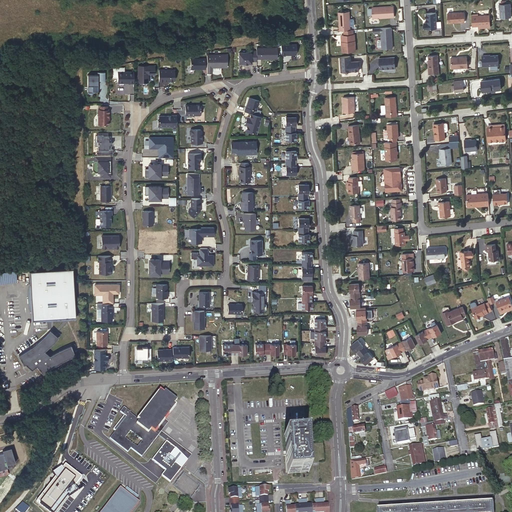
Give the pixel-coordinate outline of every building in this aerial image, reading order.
[(510,4),(499,4),(499,9),(500,9),(500,17),(511,17),(510,4)] [(393,6),(372,8),(373,18),(394,17),(393,6)] [(344,30),(351,30),(350,12),(339,12),(340,31),(344,30)] [(464,12),(447,13),(448,23),(464,22),(464,12)] [(437,30),(436,15),(426,16),(427,25),(424,25),(425,31),(437,30)] [(479,25),(490,25),(490,15),(478,15),(472,16),(473,26),(479,25)] [(392,27),(381,28),(382,48),(393,48),(392,27)] [(351,30),(344,30),(345,35),(342,35),(342,42),(343,42),(343,45),(342,45),(343,51),(348,51),(351,51),(356,51),(355,44),(355,45),(355,41),(355,35),(353,35),(353,30),(351,30)] [(282,44),(282,55),(285,55),(285,54),(295,54),(296,53),(296,44),(282,44)] [(277,47),(257,47),(257,50),(257,58),(261,58),(277,58),(277,47)] [(252,52),(239,52),(239,63),(243,63),(249,63),(252,62),(252,61),(257,61),(257,58),(257,50),(252,50),(252,52)] [(207,55),(208,73),(212,73),(212,67),(220,67),(220,66),(227,66),(227,55),(220,55),(214,55),(207,55)] [(490,55),(482,56),(483,66),(499,65),(498,55),(490,56),(490,55)] [(350,56),(340,56),(341,71),(359,70),(358,61),(351,62),(350,56)] [(439,74),(439,56),(429,56),(429,69),(428,69),(429,74),(439,74)] [(380,58),(381,69),(396,68),(395,57),(391,57),(391,58),(385,58),(380,58)] [(451,58),(452,69),(468,68),(467,57),(451,58)] [(206,58),(191,58),(191,69),(206,68),(206,58)] [(138,65),(138,82),(149,82),(149,74),(155,74),(155,65),(138,65)] [(174,69),(159,69),(159,81),(168,81),(168,80),(169,80),(173,80),(174,79),(174,69)] [(134,71),(118,71),(118,82),(130,82),(130,83),(134,83),(134,71)] [(89,72),(89,92),(98,92),(98,81),(105,81),(105,72),(89,72)] [(482,81),(483,91),(492,90),(492,89),(495,89),(495,90),(501,89),(500,79),(482,81)] [(462,80),(454,81),(454,85),(452,86),(452,91),(464,90),(463,85),(462,80)] [(116,94),(133,94),(133,84),(116,84),(116,94)] [(387,117),(397,116),(395,96),(385,97),(387,117)] [(249,97),(246,107),(244,111),(253,113),(254,109),(256,110),(259,100),(249,97)] [(354,97),(343,97),(344,112),(355,112),(354,97)] [(201,104),(186,104),(186,114),(200,114),(201,113),(201,104)] [(99,109),(99,125),(109,125),(109,120),(109,117),(110,117),(110,109),(108,109),(100,109),(99,109)] [(261,116),(250,114),(249,117),(247,116),(246,118),(245,122),(244,124),(247,125),(245,131),(256,134),(261,116)] [(177,126),(177,115),(172,115),(159,115),(160,119),(158,120),(158,126),(177,126)] [(296,116),(286,117),(286,129),(295,129),(295,125),(295,121),(296,121),(296,116)] [(443,123),(434,124),(435,139),(445,139),(443,123)] [(358,124),(348,125),(349,137),(350,137),(350,144),(360,143),(358,124)] [(397,124),(387,124),(388,138),(389,138),(397,138),(398,137),(397,124)] [(505,126),(487,127),(488,141),(505,140),(505,126)] [(202,130),(200,129),(191,129),(190,130),(190,134),(191,135),(191,143),(203,142),(203,138),(202,138),(202,130)] [(295,129),(286,129),(286,141),(296,141),(296,136),(295,136),(295,132),(295,129)] [(97,148),(97,153),(113,153),(113,148),(111,148),(109,148),(109,144),(111,144),(112,144),(112,141),(111,141),(109,141),(109,137),(109,136),(108,136),(104,136),(104,135),(98,135),(98,146),(98,148),(97,148)] [(173,137),(149,137),(149,148),(159,148),(159,157),(173,157),(173,137)] [(470,139),(464,140),(465,151),(477,150),(476,140),(470,140),(470,139)] [(256,141),(232,142),(232,152),(237,152),(237,154),(257,153),(256,141)] [(389,142),(384,142),(385,160),(396,160),(396,152),(396,150),(395,141),(389,142)] [(450,148),(440,149),(441,158),(442,164),(452,164),(450,148)] [(297,151),(286,151),(286,163),(296,163),(296,159),(296,155),(297,155),(297,151)] [(200,153),(188,153),(188,168),(200,168),(200,164),(202,164),(202,160),(200,160),(200,153)] [(363,153),(352,154),(353,159),(351,159),(352,163),(364,162),(363,153)] [(111,155),(96,155),(96,160),(93,163),(93,170),(96,172),(101,172),(101,176),(111,176),(111,172),(108,172),(108,161),(111,161),(111,155)] [(296,163),(286,163),(286,175),(296,175),(296,170),(295,170),(295,167),(296,163)] [(145,169),(145,177),(160,176),(160,175),(168,175),(168,165),(160,165),(160,164),(149,164),(149,169),(145,169)] [(242,166),(240,166),(240,174),(240,178),(240,181),(250,181),(250,166),(248,166),(242,166)] [(400,167),(384,168),(384,174),(385,174),(385,183),(385,190),(387,192),(393,191),(393,190),(400,190),(401,188),(401,184),(399,182),(398,174),(400,172),(400,167)] [(188,194),(200,194),(200,190),(199,190),(199,184),(199,177),(188,177),(188,194)] [(359,192),(358,177),(349,177),(349,182),(348,182),(348,193),(359,192)] [(445,178),(436,179),(437,192),(446,191),(445,178)] [(309,184),(298,184),(299,196),(308,196),(308,192),(308,189),(309,188),(309,184)] [(101,186),(101,201),(111,201),(111,196),(111,194),(111,185),(101,186)] [(454,185),(455,195),(463,194),(462,185),(454,185)] [(161,186),(145,187),(145,194),(149,194),(149,199),(161,199),(161,198),(168,198),(168,188),(161,188),(161,186)] [(241,204),(241,209),(253,209),(253,192),(242,192),(242,201),(242,204),(241,204)] [(489,205),(488,193),(467,194),(468,204),(475,204),(475,206),(489,205)] [(507,193),(493,194),(494,205),(498,205),(498,204),(500,204),(508,203),(507,193)] [(308,196),(299,196),(299,208),(309,208),(309,204),(308,204),(308,200),(308,196)] [(200,198),(191,198),(191,207),(189,209),(189,212),(194,217),(200,211),(200,198)] [(391,207),(392,220),(401,219),(400,207),(402,206),(401,203),(400,203),(400,199),(393,199),(393,203),(392,203),(392,207),(391,207)] [(451,217),(450,202),(439,203),(439,207),(440,207),(441,217),(451,217)] [(359,205),(350,205),(351,217),(360,217),(359,205)] [(112,210),(100,210),(100,215),(101,215),(101,226),(110,226),(111,224),(111,215),(112,215),(112,210)] [(144,214),(143,214),(143,217),(144,217),(144,220),(143,220),(143,224),(144,225),(153,225),(153,211),(144,211),(144,214)] [(255,213),(244,213),(244,218),(245,218),(245,230),(255,230),(255,213)] [(309,218),(299,218),(299,230),(308,230),(308,226),(308,222),(309,222),(309,218)] [(201,229),(189,229),(189,237),(192,239),(195,242),(202,242),(202,238),(202,236),(203,236),(214,236),(214,227),(201,227),(201,229)] [(403,228),(395,228),(396,245),(405,244),(405,239),(404,232),(403,232),(403,228)] [(308,230),(299,230),(299,242),(309,242),(309,237),(308,237),(308,234),(308,230)] [(362,230),(353,230),(354,235),(352,235),(353,245),(363,244),(362,230)] [(102,236),(102,248),(119,248),(119,235),(102,236)] [(250,259),(256,259),(256,254),(262,254),(262,240),(251,240),(251,244),(252,244),(252,249),(252,253),(250,253),(250,259)] [(495,244),(486,245),(487,251),(489,251),(490,260),(499,259),(498,250),(496,250),(495,244)] [(444,247),(427,247),(427,258),(445,257),(444,247)] [(208,248),(201,248),(201,255),(199,255),(198,255),(198,265),(214,265),(214,255),(208,255),(208,248)] [(312,251),(302,251),(302,263),(312,263),(311,260),(311,256),(312,256),(312,251)] [(471,251),(460,252),(460,258),(462,258),(462,267),(470,267),(469,257),(469,256),(472,255),(471,251)] [(403,271),(413,271),(413,258),(410,258),(410,253),(402,254),(403,271)] [(111,256),(98,256),(99,261),(100,261),(100,273),(112,273),(114,272),(114,268),(112,267),(111,267),(110,267),(110,261),(111,261),(111,256)] [(160,259),(150,259),(150,264),(151,264),(151,267),(150,267),(150,274),(160,274),(160,273),(169,273),(169,262),(160,262),(160,259)] [(368,262),(358,263),(358,267),(359,272),(359,275),(359,279),(370,278),(369,275),(368,262)] [(72,263),(29,268),(30,278),(30,282),(29,282),(28,286),(28,288),(28,291),(29,293),(29,298),(30,301),(30,304),(31,306),(32,308),(33,308),(35,318),(78,313),(72,263)] [(312,263),(302,263),(302,276),(312,276),(312,271),(311,271),(311,267),(312,263)] [(259,265),(248,265),(249,275),(248,275),(248,280),(259,280),(259,265)] [(16,271),(0,272),(0,284),(17,282),(16,271)] [(351,292),(351,296),(360,295),(359,283),(350,284),(350,288),(351,288),(351,292)] [(119,284),(95,284),(95,294),(103,294),(103,303),(112,303),(113,303),(113,293),(116,293),(116,291),(120,291),(119,284)] [(167,284),(156,284),(156,297),(168,297),(168,293),(167,293),(167,284)] [(312,285),(302,285),(302,297),(312,297),(312,294),(311,290),(312,290),(312,285)] [(210,291),(200,292),(200,306),(210,306),(210,291)] [(264,304),(263,292),(252,292),(252,297),(254,299),(254,305),(252,307),(259,313),(263,313),(263,312),(264,312),(264,310),(266,310),(266,304),(264,304)] [(351,303),(351,307),(361,307),(360,295),(351,296),(352,300),(352,303),(351,303)] [(312,297),(302,297),(302,310),(313,310),(313,305),(312,305),(312,301),(312,297)] [(511,304),(509,297),(496,302),(500,310),(511,305),(511,304)] [(164,303),(152,303),(152,321),(164,321),(164,303)] [(485,303),(472,308),(476,318),(485,315),(484,314),(488,312),(485,303)] [(229,310),(229,313),(243,313),(243,304),(229,304),(229,305),(229,310)] [(511,305),(500,310),(501,314),(511,309),(511,305)] [(466,315),(463,307),(449,312),(447,312),(443,313),(443,315),(446,323),(452,321),(452,323),(463,319),(462,316),(466,315)] [(102,309),(102,321),(112,321),(112,313),(113,313),(113,309),(112,309),(102,309)] [(193,315),(194,315),(194,321),(194,329),(205,328),(204,310),(193,310),(193,315)] [(358,318),(358,322),(368,321),(367,310),(357,310),(357,315),(358,315),(358,318)] [(325,319),(315,319),(315,331),(324,331),(324,327),(324,323),(325,323),(325,319)] [(358,334),(368,333),(368,321),(358,322),(359,326),(359,329),(358,329),(358,334)] [(437,323),(426,329),(430,336),(433,335),(437,333),(437,334),(441,332),(437,323)] [(23,352),(21,353),(26,362),(28,361),(29,362),(28,362),(32,365),(34,368),(38,364),(38,363),(39,363),(45,371),(47,370),(51,367),(54,364),(58,362),(62,360),(66,358),(69,356),(77,353),(73,342),(71,343),(69,344),(66,346),(64,347),(61,348),(55,351),(52,353),(46,348),(49,346),(52,343),(55,340),(58,337),(60,335),(52,327),(51,329),(49,330),(47,333),(44,335),(42,338),(40,339),(38,341),(36,343),(34,345),(31,346),(29,348),(26,350),(23,352)] [(387,331),(389,338),(396,336),(394,329),(387,331)] [(415,334),(420,342),(424,341),(423,340),(427,338),(430,336),(426,329),(415,334)] [(97,331),(97,345),(107,345),(107,331),(97,331)] [(324,331),(315,331),(315,343),(324,343),(324,339),(324,335),(325,335),(325,331),(324,331)] [(200,335),(200,351),(212,351),(211,335),(200,335)] [(401,341),(404,349),(408,347),(411,346),(411,347),(415,345),(411,336),(401,341)] [(509,338),(501,340),(506,361),(508,371),(510,381),(511,380),(511,360),(507,341),(509,340),(509,338)] [(357,351),(360,353),(367,348),(359,339),(352,345),(354,348),(355,348),(357,351)] [(404,349),(401,341),(390,346),(394,355),(398,353),(398,352),(401,351),(404,349)] [(267,352),(267,342),(255,343),(255,353),(260,353),(260,352),(264,352),(267,352)] [(267,342),(267,352),(271,352),(275,352),(275,353),(279,353),(279,342),(267,342)] [(283,342),(284,352),(287,352),(291,352),(291,353),(296,353),(296,342),(283,342)] [(235,352),(235,343),(223,343),(223,353),(227,353),(227,352),(231,352),(235,352)] [(235,343),(235,352),(238,352),(242,352),(242,353),(247,353),(247,343),(235,343)] [(324,343),(315,343),(315,355),(325,355),(325,350),(324,350),(324,347),(324,343)] [(173,352),(173,357),(189,357),(189,347),(173,347),(173,352)] [(152,359),(152,349),(147,349),(147,348),(143,348),(143,349),(136,349),(136,359),(152,359)] [(374,356),(367,348),(360,353),(362,356),(364,359),(366,363),(374,356)] [(105,349),(94,349),(94,368),(105,368),(105,361),(105,357),(105,349)] [(172,352),(172,349),(167,349),(167,350),(158,350),(158,361),(172,360),(172,358),(172,352)] [(494,350),(486,352),(488,362),(489,366),(493,366),(492,361),(498,360),(498,356),(495,356),(494,350)] [(475,353),(478,371),(489,369),(488,362),(486,352),(486,351),(475,353)] [(506,361),(500,363),(502,372),(508,371),(506,361)] [(492,385),(489,370),(478,372),(474,373),(476,381),(481,380),(481,381),(484,381),(483,380),(487,379),(488,385),(492,385)] [(436,376),(429,377),(430,379),(427,380),(427,381),(425,382),(419,383),(421,392),(439,388),(436,376)] [(402,388),(405,401),(412,399),(414,398),(413,395),(411,395),(410,387),(402,388)] [(396,389),(387,393),(391,400),(400,395),(396,389)] [(159,391),(137,419),(125,410),(122,415),(125,417),(109,438),(127,452),(130,448),(141,457),(158,435),(154,432),(165,419),(175,406),(173,404),(176,401),(164,391),(162,393),(159,391)] [(471,393),(474,407),(485,404),(482,391),(471,393)] [(431,402),(434,422),(446,419),(445,414),(443,415),(440,400),(431,402)] [(408,406),(399,408),(401,420),(410,418),(414,418),(413,412),(416,412),(414,402),(411,402),(412,405),(408,406)] [(500,427),(504,427),(501,409),(502,409),(501,404),(496,405),(497,409),(500,427)] [(116,410),(122,415),(125,410),(119,405),(116,410)] [(353,408),(348,410),(350,428),(354,427),(355,427),(354,422),(360,421),(359,408),(353,408)] [(491,429),(500,427),(497,409),(493,410),(493,409),(487,410),(491,429)] [(165,419),(154,432),(158,435),(166,441),(176,448),(188,460),(192,455),(162,431),(169,422),(165,419)] [(420,421),(387,427),(388,434),(421,427),(420,424),(420,421)] [(354,427),(350,428),(350,431),(355,430),(356,434),(360,433),(361,437),(366,436),(366,432),(371,431),(371,429),(372,429),(371,426),(370,426),(370,425),(355,428),(354,427)] [(427,428),(425,428),(425,432),(428,431),(429,436),(429,441),(430,441),(439,439),(436,426),(435,426),(427,427),(427,428)] [(496,429),(481,432),(482,438),(486,437),(487,440),(490,439),(489,436),(497,435),(496,429)] [(307,433),(286,435),(288,475),(309,473),(307,433)] [(391,449),(424,443),(423,436),(390,443),(391,449)] [(176,448),(166,441),(152,459),(166,469),(162,475),(171,482),(188,460),(176,448)] [(421,444),(411,447),(412,453),(413,456),(415,466),(425,464),(421,444)] [(0,453),(0,469),(8,467),(7,464),(15,462),(11,447),(2,450),(3,453),(0,453)] [(434,451),(436,463),(443,462),(447,461),(444,449),(434,451)] [(352,465),(353,478),(361,477),(360,464),(370,464),(369,458),(366,458),(363,459),(361,459),(359,459),(357,460),(352,461),(352,465)] [(386,466),(376,468),(377,474),(388,472),(386,466)] [(99,511),(131,511),(139,502),(120,487),(101,511),(101,510),(99,511)] [(268,487),(255,488),(256,497),(260,497),(260,501),(267,500),(267,492),(268,492),(268,487)] [(230,495),(231,503),(239,502),(238,498),(242,498),(242,489),(229,490),(229,495),(230,495)] [(324,498),(319,499),(320,511),(322,511),(328,511),(328,503),(324,504),(324,498)] [(294,505),(294,506),(294,511),(303,511),(302,499),(298,500),(298,505),(294,505)] [(307,499),(302,499),(303,511),(311,511),(311,504),(307,504),(307,499)] [(315,504),(311,504),(311,511),(320,511),(319,499),(315,499),(315,504)] [(267,500),(260,501),(260,505),(256,505),(256,511),(269,511),(269,508),(268,508),(267,500)] [(290,501),(285,501),(286,511),(294,511),(294,506),(290,506),(290,501)] [(230,511),(243,511),(243,506),(239,506),(239,502),(231,503),(231,511),(230,511)] [(494,511),(494,502),(379,510),(378,511),(494,511)]
